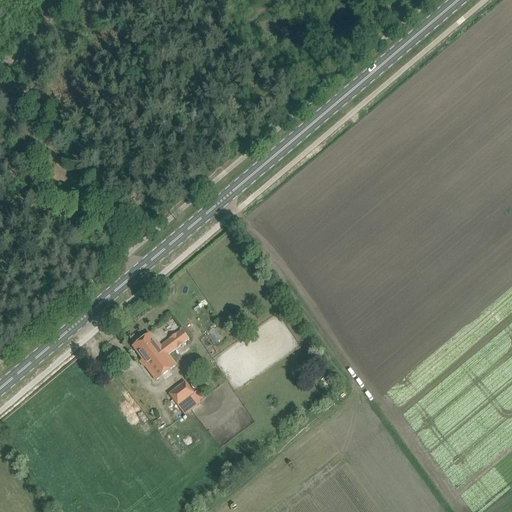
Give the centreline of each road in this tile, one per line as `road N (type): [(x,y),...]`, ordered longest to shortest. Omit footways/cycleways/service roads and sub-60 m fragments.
road 1 (primary): [(0,388),(456,0)]
road 2 (track): [(138,270),(0,79)]
